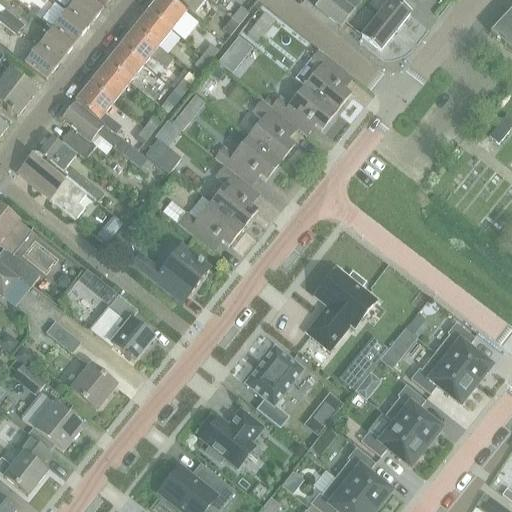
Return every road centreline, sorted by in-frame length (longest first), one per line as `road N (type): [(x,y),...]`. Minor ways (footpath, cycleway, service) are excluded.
road 1 (residential): [(69,511),(323,194)]
road 2 (residential): [(511,343),(323,194)]
road 3 (residential): [(0,166),(138,0)]
road 4 (residential): [(398,97),(278,0)]
road 5 (residential): [(422,511),(511,401)]
road 6 (residential): [(398,97),(478,0)]
road 7 (residential): [(323,194),(398,97)]
